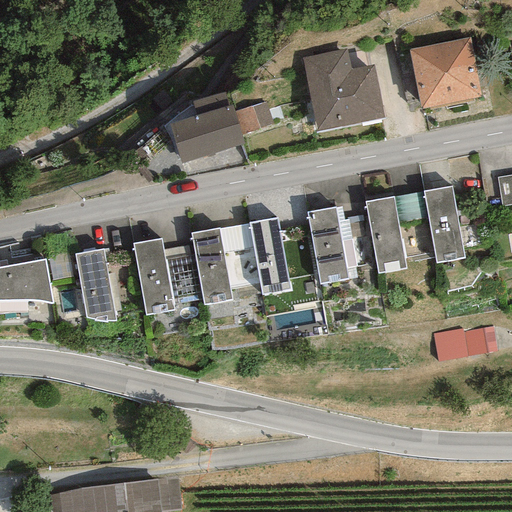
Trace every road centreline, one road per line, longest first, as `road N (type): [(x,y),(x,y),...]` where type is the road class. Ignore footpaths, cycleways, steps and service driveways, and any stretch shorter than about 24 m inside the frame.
road 1 (tertiary): [(0,231),(511,131)]
road 2 (tertiary): [(511,448),(401,442),(77,370),(0,361)]
road 3 (track): [(0,486),(373,437)]
road 4 (track): [(253,0),(87,119),(0,157)]
